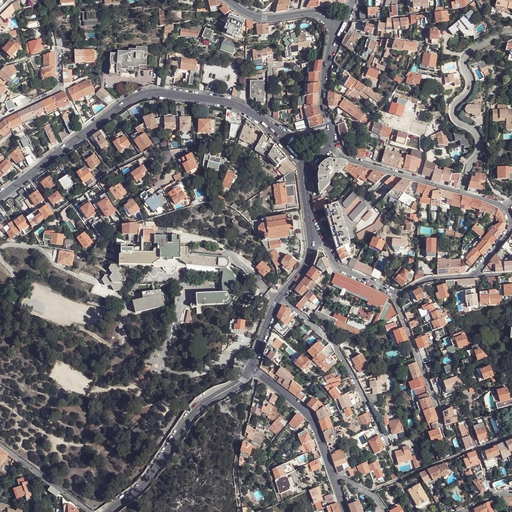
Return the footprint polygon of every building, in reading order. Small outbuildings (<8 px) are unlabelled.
[(20,0),(19,0),(13,3),(16,11),(16,12),(24,10),(20,0)] [(208,0),(210,8),(216,7),(222,6),(225,5),(219,0),(208,0)] [(286,0),(278,0),(276,13),(288,11),(289,6),(290,1),(286,0)] [(302,0),(300,9),(307,9),(307,8),(310,2),(305,0),(304,0),(302,0)] [(318,0),(311,0),(310,2),(307,8),(307,9),(318,7),(318,0)] [(413,2),(413,8),(428,6),(427,0),(425,0),(420,1),(413,2)] [(455,3),(457,9),(461,8),(464,8),(470,2),(469,0),(459,0),(455,2),(454,2),(452,2),(452,3),(455,3)] [(511,0),(496,0),(495,6),(495,7),(496,8),(498,8),(499,7),(499,6),(511,9),(511,6),(511,3),(511,1),(511,0)] [(464,8),(461,8),(462,11),(470,5),(471,4),(470,2),(464,8)] [(13,3),(0,16),(6,22),(16,11),(13,3)] [(223,7),(220,10),(225,16),(231,11),(226,6),(223,7)] [(448,28),(453,33),(459,28),(464,33),(464,36),(475,34),(475,31),(476,31),(476,30),(475,29),(473,26),(474,25),(469,19),(473,12),(472,10),(471,10),(470,10),(448,28)] [(101,11),(78,12),(78,16),(85,16),(84,30),(96,31),(96,34),(99,34),(101,11)] [(361,20),(369,20),(369,16),(368,11),(363,12),(360,13),(361,20)] [(447,11),(435,13),(436,17),(436,23),(440,22),(444,22),(448,21),(447,11)] [(245,22),(230,15),(229,19),(227,23),(228,24),(227,25),(225,30),(239,35),(241,29),(242,30),(244,26),(245,22)] [(0,29),(2,26),(6,29),(8,25),(1,20),(0,18),(0,29)] [(352,22),(351,28),(356,30),(360,31),(363,21),(352,22)] [(268,24),(257,23),(259,35),(262,35),(266,34),(270,34),(268,24)] [(367,24),(364,31),(369,33),(371,34),(374,26),(367,24)] [(188,30),(187,37),(195,38),(198,38),(199,36),(203,27),(188,30)] [(386,30),(391,30),(391,38),(395,39),(395,36),(395,35),(394,30),(394,27),(387,28),(386,30)] [(214,32),(206,29),(203,38),(211,41),(214,32)] [(239,35),(225,30),(224,33),(238,39),(239,35)] [(294,57),(294,54),(299,53),(299,50),(298,44),(299,44),(299,38),(296,39),(296,34),(291,34),(291,36),(288,37),(287,36),(283,40),(286,43),(284,44),(287,47),(285,49),(287,50),(288,50),(288,52),(285,52),(286,56),(286,59),(294,57)] [(308,38),(307,34),(298,36),(299,38),(299,44),(298,44),(299,50),(305,50),(305,51),(310,50),(310,45),(311,44),(311,42),(312,42),(312,38),(308,38)] [(346,35),(342,44),(350,50),(354,43),(357,39),(359,36),(346,35)] [(40,40),(29,43),(32,54),(43,51),(40,40)] [(394,41),(387,40),(385,48),(387,48),(392,49),(394,41)] [(12,57),(20,49),(19,47),(15,44),(12,41),(3,49),(12,57)] [(222,41),(219,51),(233,55),(236,45),(222,41)] [(368,49),(375,51),(376,45),(377,43),(370,41),(368,49)] [(392,49),(403,51),(403,50),(404,42),(394,41),(392,49)] [(305,50),(299,50),(299,53),(299,55),(305,54),(305,53),(311,52),(313,51),(312,44),(313,44),(312,42),(311,42),(311,44),(310,45),(310,50),(305,51),(305,50)] [(404,42),(403,50),(409,51),(411,51),(412,43),(404,42)] [(140,67),(147,67),(148,48),(137,47),(137,50),(130,50),(129,52),(118,52),(118,54),(111,54),(110,64),(103,63),(102,73),(121,74),(121,73),(121,71),(128,71),(129,68),(140,69),(140,67)] [(3,49),(1,52),(9,60),(12,57),(3,49)] [(273,49),(254,50),(254,55),(252,55),(252,61),(254,61),(255,66),(263,65),(263,64),(268,63),(269,63),(269,58),(267,59),(267,57),(274,57),(273,49)] [(84,50),(75,50),(76,63),(84,63),(84,50)] [(95,51),(84,50),(84,63),(95,63),(95,56),(95,51)] [(55,52),(44,56),(45,68),(55,66),(55,58),(55,52)] [(434,71),(437,56),(434,56),(431,55),(424,54),(422,65),(420,65),(420,68),(434,71)] [(199,59),(183,56),(181,68),(190,69),(198,70),(199,59)] [(33,59),(30,59),(36,69),(39,69),(33,59)] [(323,61),(316,62),(314,72),(321,72),(323,61)] [(484,62),(479,64),(480,66),(483,72),(483,73),(488,71),(484,62)] [(11,65),(6,66),(14,74),(15,74),(18,70),(11,65)] [(2,71),(0,73),(0,76),(7,82),(14,74),(6,66),(2,71)] [(41,80),(42,80),(54,78),(55,66),(45,68),(42,68),(41,80)] [(474,70),(476,75),(483,72),(480,66),(474,70)] [(380,72),(370,68),(369,68),(367,74),(378,78),(379,72),(380,72)] [(195,86),(197,73),(191,72),(191,76),(187,76),(187,80),(184,80),(184,84),(189,86),(195,86)] [(310,73),(310,75),(309,83),(309,85),(320,83),(321,72),(314,72),(310,73)] [(412,73),(409,72),(406,76),(408,76),(406,83),(412,85),(413,83),(419,85),(421,79),(421,76),(412,74),(411,77),(412,73)] [(476,75),(478,80),(485,78),(485,77),(486,77),(483,73),(483,72),(476,75)] [(14,74),(7,82),(10,85),(17,76),(15,74),(14,74)] [(444,76),(445,84),(454,83),(453,75),(444,76)] [(356,86),(359,82),(351,76),(349,78),(348,81),(356,86)] [(89,80),(79,85),(85,97),(94,93),(91,86),(89,80)] [(264,82),(251,81),(251,86),(251,89),(251,94),(251,98),(257,98),(257,102),(264,102),(264,98),(264,92),(264,82)] [(356,86),(348,81),(345,85),(349,88),(346,94),(348,96),(348,95),(349,94),(351,92),(354,90),(356,87),(356,86)] [(356,87),(363,92),(363,91),(365,89),(366,87),(359,82),(356,86),(356,87)] [(308,85),(308,96),(319,94),(320,83),(309,85),(308,85)] [(79,85),(68,90),(74,103),(85,97),(79,85)] [(240,89),(235,87),(232,95),(237,97),(240,98),(246,101),(246,92),(244,91),(242,91),(239,90),(240,89)] [(296,87),(287,88),(288,95),(293,94),(293,91),(296,91),(296,87)] [(351,92),(349,94),(357,100),(362,93),(363,92),(356,87),(354,90),(351,92)] [(110,95),(103,88),(97,93),(95,95),(103,102),(104,101),(110,95)] [(369,91),(367,94),(371,97),(377,102),(378,103),(380,101),(382,102),(386,99),(379,94),(379,93),(377,92),(375,91),(373,90),(371,89),(369,91)] [(65,92),(53,97),(58,108),(59,109),(70,104),(65,92)] [(328,100),(340,101),(341,96),(341,95),(329,92),(328,100)] [(304,96),(303,96),(303,102),(299,102),(298,106),(304,106),(304,105),(305,105),(305,107),(317,105),(318,105),(319,94),(308,96),(304,96)] [(110,95),(104,101),(105,102),(108,104),(109,106),(116,101),(112,97),(112,96),(110,95)] [(53,97),(41,103),(46,112),(47,114),(58,108),(53,97)] [(366,114),(344,99),(342,102),(339,106),(360,122),(361,120),(365,114),(366,114)] [(12,100),(6,103),(7,106),(9,111),(16,108),(14,105),(14,104),(12,100)] [(397,105),(399,101),(396,100),(394,100),(389,113),(391,114),(397,116),(401,117),(405,108),(397,105)] [(41,103),(30,108),(34,117),(46,112),(41,103)] [(70,104),(59,109),(60,111),(61,113),(64,111),(72,108),(70,104)] [(181,105),(176,106),(177,111),(178,111),(179,116),(185,115),(185,114),(186,114),(186,106),(181,105)] [(317,105),(305,107),(306,114),(305,114),(305,119),(308,118),(309,118),(319,115),(317,105)] [(339,106),(338,108),(342,110),(359,123),(360,122),(339,106)] [(475,119),(480,119),(481,106),(469,106),(468,106),(466,107),(465,108),(465,110),(465,111),(466,113),(467,114),(468,115),(472,115),(472,117),(475,117),(475,119)] [(506,127),(511,126),(511,111),(506,111),(506,106),(497,106),(497,109),(492,110),(492,121),(506,121),(506,127)] [(30,108),(18,114),(23,123),(29,120),(30,122),(34,120),(34,121),(36,120),(34,117),(30,108)] [(128,110),(120,116),(125,122),(133,116),(128,110)] [(18,114),(7,119),(6,120),(8,124),(9,124),(9,123),(12,129),(13,132),(15,131),(18,130),(19,132),(26,129),(23,123),(18,114)] [(144,118),(145,123),(139,125),(142,130),(147,128),(148,131),(158,128),(156,125),(159,124),(163,123),(162,119),(161,117),(160,115),(158,115),(159,118),(155,120),(153,114),(144,118)] [(319,115),(309,118),(312,128),(325,124),(320,114),(319,115)] [(175,118),(165,119),(165,129),(175,129),(175,118)] [(191,118),(180,118),(180,129),(191,128),(191,118)] [(115,119),(111,122),(116,129),(120,126),(115,119)] [(6,120),(3,122),(0,124),(0,134),(2,137),(11,131),(12,129),(9,123),(9,124),(8,124),(6,120)] [(76,131),(72,123),(70,124),(69,120),(65,122),(67,128),(71,135),(76,131)] [(207,121),(199,120),(198,133),(211,133),(211,121),(207,121)] [(295,122),(297,130),(309,127),(308,120),(295,122)] [(343,145),(350,140),(351,139),(349,133),(345,122),(336,125),(341,136),(343,145)] [(382,126),(374,123),(374,124),(372,130),(371,132),(380,135),(382,126)] [(50,150),(55,147),(59,144),(58,141),(56,141),(51,130),(54,129),(52,124),(44,127),(51,141),(47,143),(50,150)] [(142,130),(139,125),(138,124),(133,127),(135,129),(141,137),(135,141),(141,151),(152,144),(152,143),(142,130)] [(246,143),(254,147),(263,132),(255,125),(252,131),(247,143),(246,143)] [(360,126),(354,132),(355,136),(361,131),(363,130),(360,126)] [(380,135),(389,139),(391,133),(392,130),(382,126),(380,135)] [(249,130),(244,127),(240,138),(245,142),(247,143),(252,131),(249,130)] [(67,128),(59,134),(63,141),(71,135),(67,128)] [(11,131),(2,137),(4,139),(4,140),(13,132),(12,129),(11,131)] [(445,130),(437,133),(438,137),(441,145),(442,145),(449,146),(445,130)] [(100,131),(93,136),(98,144),(102,150),(109,145),(105,138),(100,131)] [(408,134),(399,131),(398,135),(396,140),(396,142),(405,145),(408,134)] [(121,132),(118,135),(119,136),(113,140),(112,141),(114,143),(119,139),(120,140),(124,137),(124,136),(121,132)] [(439,145),(441,145),(438,137),(437,133),(433,135),(435,145),(439,145)] [(459,133),(449,135),(450,139),(451,139),(452,142),(459,141),(460,146),(464,145),(464,148),(469,147),(467,138),(464,135),(462,135),(460,135),(459,133)] [(269,142),(270,140),(263,136),(255,150),(261,154),(259,157),(266,161),(266,160),(268,158),(268,157),(275,146),(269,142)] [(25,137),(18,141),(20,147),(28,143),(25,137)] [(120,152),(130,145),(128,142),(124,137),(120,140),(119,139),(114,143),(120,152)] [(82,145),(82,146),(86,152),(93,148),(88,141),(82,145)] [(287,159),(275,146),(268,157),(276,166),(280,164),(287,159)] [(358,147),(355,155),(357,156),(364,158),(367,149),(358,147)] [(425,153),(426,162),(436,165),(437,163),(435,162),(438,159),(432,148),(425,153)] [(18,150),(11,156),(17,164),(25,158),(18,150)] [(393,153),(385,150),(382,163),(383,163),(387,165),(390,166),(393,153)] [(412,150),(411,156),(417,158),(421,159),(420,151),(412,150)] [(84,159),(86,161),(95,155),(94,154),(93,153),(84,159)] [(191,153),(181,158),(184,163),(182,164),(187,173),(196,168),(194,164),(196,163),(191,153)] [(394,167),(398,168),(401,158),(402,155),(393,153),(390,166),(394,167)] [(95,155),(86,161),(92,169),(100,163),(95,155)] [(413,172),(417,158),(411,156),(407,155),(407,156),(406,160),(403,169),(413,172)] [(30,156),(26,158),(27,160),(30,166),(34,163),(30,156)] [(208,164),(207,168),(218,171),(220,164),(221,160),(221,159),(210,156),(210,157),(208,164)] [(145,157),(137,160),(138,162),(140,165),(147,161),(145,157)] [(287,159),(280,164),(289,174),(294,171),(296,169),(287,159)] [(348,164),(337,161),(334,160),(330,160),(326,162),(321,167),(319,170),(318,174),(318,178),(319,190),(320,195),(325,189),(329,184),(329,176),(333,172),(338,174),(340,172),(342,169),(348,164)] [(5,162),(0,167),(0,170),(5,175),(11,167),(5,162)] [(429,177),(432,178),(433,178),(435,169),(436,166),(436,165),(426,162),(422,175),(429,177)] [(276,166),(276,167),(285,177),(289,174),(280,164),(276,166)] [(348,164),(342,169),(346,172),(350,174),(352,176),(357,180),(359,178),(367,169),(357,167),(348,164)] [(11,167),(5,175),(6,176),(14,167),(13,165),(11,167)] [(511,167),(498,167),(498,179),(509,179),(509,175),(510,174),(511,173),(511,167)] [(444,168),(443,171),(441,181),(445,182),(449,183),(450,180),(452,174),(453,170),(444,168)] [(77,173),(84,183),(90,179),(93,177),(91,175),(87,169),(82,173),(81,171),(78,172),(77,173)] [(365,182),(367,179),(373,171),(370,170),(367,169),(359,178),(365,182)] [(441,181),(443,171),(440,170),(437,170),(435,169),(433,178),(432,178),(431,181),(436,182),(440,183),(441,181)] [(139,170),(131,175),(136,182),(144,177),(139,170)] [(285,177),(284,178),(285,184),(285,186),(290,186),(293,186),(295,185),(294,171),(289,174),(285,177)] [(367,179),(375,185),(386,175),(381,173),(375,172),(373,171),(367,179)] [(173,177),(176,181),(177,184),(184,180),(183,178),(180,172),(173,177)] [(226,176),(222,185),(230,188),(232,184),(233,181),(235,177),(227,173),(226,176)] [(450,180),(458,183),(459,178),(460,174),(454,174),(452,174),(450,180)] [(477,189),(480,180),(482,175),(477,174),(476,178),(471,177),(470,181),(469,187),(474,188),(477,189)] [(34,180),(38,186),(41,183),(45,181),(41,175),(34,180)] [(67,175),(58,181),(64,191),(70,187),(74,184),(72,182),(71,180),(67,175)] [(41,183),(47,191),(55,185),(49,177),(45,181),(41,183)] [(394,189),(402,180),(397,178),(392,177),(384,183),(394,189)] [(110,184),(106,178),(99,183),(104,189),(110,184)] [(394,189),(403,195),(407,187),(411,182),(405,180),(402,180),(394,189)] [(172,192),(169,194),(175,204),(186,198),(185,197),(186,196),(182,189),(183,188),(183,187),(183,186),(183,185),(182,184),(181,184),(179,184),(178,185),(177,184),(176,181),(163,189),(165,193),(170,190),(172,192)] [(112,193),(117,200),(126,193),(124,189),(122,186),(120,184),(115,188),(114,187),(110,190),(111,191),(112,193)] [(275,185),(274,186),(276,205),(287,204),(287,202),(286,197),(285,186),(285,184),(275,185)] [(420,196),(419,202),(430,204),(431,199),(432,192),(433,188),(426,186),(424,186),(419,184),(416,193),(415,194),(420,196)] [(260,194),(261,199),(272,195),(271,186),(260,194)] [(403,195),(401,198),(406,201),(410,204),(412,200),(414,196),(415,194),(416,193),(412,190),(407,187),(403,195)] [(24,188),(19,192),(22,196),(31,209),(36,206),(30,197),(29,195),(24,188)] [(433,188),(432,192),(431,199),(430,204),(430,205),(436,206),(440,206),(440,200),(440,196),(441,190),(437,189),(433,188)] [(91,189),(85,194),(90,202),(93,200),(92,199),(96,196),(91,189)] [(320,195),(319,196),(319,199),(323,198),(323,199),(329,195),(325,189),(320,195)] [(400,199),(401,198),(403,195),(394,189),(390,192),(386,196),(398,202),(400,199)] [(440,196),(447,198),(445,208),(450,209),(451,205),(452,199),(453,193),(449,192),(444,191),(441,190),(440,196)] [(38,192),(30,197),(36,206),(44,200),(38,192)] [(343,204),(344,207),(347,209),(358,197),(353,192),(343,204)] [(57,193),(49,199),(53,205),(61,198),(57,193)] [(112,193),(108,195),(113,202),(117,200),(112,193)] [(457,194),(453,193),(452,199),(451,205),(460,207),(461,205),(462,196),(457,194)] [(157,197),(155,195),(151,198),(146,203),(148,206),(153,212),(162,204),(157,197)] [(166,202),(160,195),(158,196),(157,197),(162,204),(166,202)] [(22,196),(15,201),(26,217),(33,212),(31,209),(22,196)] [(461,205),(470,207),(472,198),(467,197),(462,196),(461,205)] [(53,205),(54,206),(64,199),(62,197),(61,198),(53,205)] [(362,202),(358,197),(347,209),(344,207),(349,216),(362,202)] [(11,198),(7,201),(8,202),(10,206),(11,207),(15,204),(11,198)] [(326,207),(323,199),(323,198),(319,199),(313,201),(314,211),(326,207)] [(470,207),(479,209),(481,201),(482,201),(476,199),(472,198),(470,207)] [(104,214),(113,208),(107,199),(103,202),(98,205),(104,214)] [(132,216),(139,210),(132,200),(131,201),(129,203),(125,207),(132,216)] [(80,209),(89,203),(88,201),(79,207),(80,209)] [(485,203),(482,201),(481,201),(479,209),(479,210),(484,212),(486,212),(489,204),(485,203)] [(367,207),(362,202),(349,216),(354,221),(367,207)] [(89,203),(80,209),(86,217),(91,214),(95,211),(89,203)] [(325,208),(332,229),(343,225),(341,217),(339,213),(337,204),(325,208)] [(492,205),(489,204),(486,212),(490,214),(492,214),(495,207),(492,205)] [(47,205),(39,211),(45,218),(46,220),(53,214),(47,205)] [(113,208),(104,214),(106,218),(111,215),(114,213),(115,212),(113,208)] [(32,227),(45,218),(39,211),(39,210),(34,214),(27,219),(32,227)] [(63,221),(68,217),(63,211),(59,214),(63,221)] [(370,211),(363,218),(365,221),(373,214),(370,211)] [(374,224),(356,234),(359,242),(362,241),(363,240),(366,239),(367,238),(370,236),(374,233),(377,231),(378,233),(384,224),(389,215),(382,213),(374,224)] [(14,222),(21,231),(29,225),(23,216),(14,222)] [(291,220),(291,216),(266,219),(265,218),(265,217),(261,217),(262,220),(262,225),(261,225),(259,228),(258,228),(258,229),(259,233),(260,233),(262,236),(263,236),(264,236),(265,240),(268,240),(276,239),(279,238),(294,236),(293,232),(294,232),(293,229),(294,229),(294,223),(293,223),(292,220),(291,220)] [(94,218),(89,222),(97,233),(100,237),(102,233),(102,232),(102,230),(101,229),(97,222),(94,218)] [(101,220),(97,222),(101,229),(105,226),(101,220)] [(119,254),(119,264),(153,264),(154,264),(154,263),(161,259),(161,258),(160,258),(161,235),(172,235),(172,232),(168,232),(168,228),(155,228),(155,223),(152,222),(146,221),(139,223),(139,228),(137,228),(137,231),(142,231),(142,237),(143,238),(143,249),(142,248),(139,247),(137,247),(134,249),(127,249),(127,245),(121,245),(121,254),(119,254)] [(12,222),(8,225),(10,227),(12,230),(7,233),(10,237),(11,238),(19,232),(12,222)] [(123,234),(137,235),(137,231),(137,228),(137,223),(130,224),(125,224),(123,225),(123,232),(123,234)] [(505,223),(499,223),(493,226),(501,233),(503,231),(504,228),(505,226),(505,223)] [(332,229),(338,250),(344,248),(346,247),(350,245),(347,237),(346,233),(343,225),(332,229)] [(480,237),(484,232),(483,232),(482,231),(475,225),(471,229),(480,237)] [(501,233),(493,226),(488,233),(484,237),(483,239),(491,245),(493,243),(498,237),(501,233)] [(332,229),(330,229),(337,251),(338,250),(332,229)] [(447,229),(446,235),(452,236),(455,237),(456,232),(447,229)] [(75,235),(77,238),(85,233),(83,230),(75,235)] [(44,233),(44,240),(43,241),(45,242),(44,245),(50,246),(50,244),(51,244),(52,234),(53,231),(45,232),(44,233)] [(85,233),(77,238),(84,249),(92,243),(85,233)] [(51,244),(62,245),(63,235),(61,235),(52,234),(51,244)] [(172,235),(161,235),(160,258),(161,258),(167,258),(167,260),(167,261),(168,261),(172,261),(173,261),(173,260),(173,259),(179,259),(180,259),(180,247),(181,245),(181,236),(172,235)] [(374,238),(370,245),(373,247),(381,251),(385,243),(382,241),(376,238),(374,238)] [(66,247),(67,245),(72,245),(74,244),(73,239),(65,240),(64,247),(66,247)] [(427,239),(427,252),(435,253),(435,240),(427,239)] [(491,245),(483,239),(479,244),(475,249),(481,254),(483,255),(488,249),(491,245)] [(265,240),(261,241),(264,246),(266,249),(270,249),(269,242),(269,241),(268,240),(265,240)] [(275,248),(281,247),(280,244),(280,241),(277,241),(269,242),(270,249),(275,248)] [(511,246),(507,242),(502,248),(507,252),(510,255),(511,256),(511,246)] [(180,259),(179,259),(179,260),(186,264),(186,265),(187,266),(221,268),(224,268),(226,268),(227,267),(229,265),(230,264),(230,263),(229,261),(229,260),(229,259),(228,258),(227,257),(226,257),(225,256),(190,253),(190,252),(190,249),(190,248),(184,248),(180,247),(180,259)] [(349,258),(344,248),(338,250),(337,251),(341,261),(349,258)] [(478,258),(481,254),(475,249),(474,248),(466,259),(468,260),(466,262),(471,266),(478,258)] [(496,255),(501,259),(502,259),(507,252),(502,248),(496,255)] [(275,250),(269,254),(276,267),(282,264),(281,262),(282,262),(280,259),(275,250)] [(72,266),(74,253),(60,251),(58,264),(72,266)] [(316,261),(314,266),(322,273),(326,271),(328,274),(331,275),(332,272),(323,253),(318,252),(317,257),(316,261)] [(288,273),(297,262),(289,255),(287,255),(285,257),(282,262),(281,262),(282,264),(284,266),(282,269),(288,273)] [(490,262),(494,264),(495,265),(497,264),(501,259),(496,255),(490,262)] [(166,266),(166,267),(167,268),(168,268),(168,269),(169,269),(170,269),(171,269),(172,269),(173,268),(174,267),(186,267),(186,266),(187,266),(186,265),(186,264),(179,260),(179,259),(173,259),(173,260),(173,261),(172,261),(168,261),(167,261),(167,260),(167,258),(161,258),(161,259),(154,263),(154,264),(153,264),(153,265),(154,266),(166,266)] [(349,266),(354,268),(356,263),(357,261),(352,259),(350,262),(349,266)] [(505,271),(504,262),(504,261),(497,264),(495,265),(495,272),(500,272),(505,271)] [(262,262),(256,268),(260,271),(261,272),(260,274),(264,277),(270,269),(262,262)] [(444,275),(449,274),(450,263),(438,264),(438,275),(444,275)] [(454,274),(458,273),(459,268),(460,263),(450,263),(449,274),(454,274)] [(408,274),(404,270),(398,265),(390,277),(395,280),(403,286),(408,280),(409,282),(413,277),(413,275),(409,272),(408,274)] [(322,273),(314,266),(313,268),(321,274),(314,282),(317,284),(318,286),(321,283),(326,276),(322,273)] [(221,268),(220,271),(223,271),(223,272),(224,272),(225,272),(226,272),(227,273),(228,273),(228,274),(229,274),(229,275),(230,275),(230,276),(231,276),(231,277),(231,278),(232,278),(232,279),(232,280),(232,281),(232,282),(232,283),(232,284),(232,285),(231,286),(231,287),(231,288),(230,288),(230,289),(229,289),(229,290),(228,290),(227,291),(226,292),(225,292),(224,292),(225,292),(226,292),(227,293),(228,293),(229,294),(229,293),(230,293),(231,292),(232,292),(232,291),(233,290),(233,289),(234,289),(234,288),(234,287),(234,277),(234,276),(233,275),(233,274),(232,273),(231,272),(231,271),(230,271),(229,270),(228,269),(227,269),(226,269),(225,268),(224,268),(221,268)] [(321,274),(313,268),(307,276),(314,282),(321,274)] [(371,276),(379,280),(382,273),(374,269),(371,276)] [(117,281),(119,279),(120,276),(117,271),(114,271),(111,271),(110,274),(108,276),(111,281),(117,281)] [(227,273),(226,272),(225,272),(224,272),(223,272),(223,271),(222,281),(224,292),(225,292),(226,292),(227,291),(228,290),(229,290),(229,289),(230,289),(230,288),(231,288),(231,287),(231,286),(232,285),(232,284),(232,283),(232,282),(232,281),(232,280),(232,279),(232,278),(231,278),(231,277),(231,276),(230,276),(230,275),(229,275),(229,274),(228,274),(228,273),(227,273)] [(424,271),(416,271),(416,274),(416,277),(419,276),(420,279),(424,277),(424,271)] [(104,274),(101,279),(104,284),(110,284),(113,289),(119,289),(122,284),(119,279),(117,281),(111,281),(108,276),(110,274),(108,274),(104,274)] [(362,285),(336,274),(334,278),(332,283),(355,294),(357,295),(362,285)] [(314,282),(307,276),(301,284),(307,290),(308,290),(314,282)] [(317,284),(314,282),(308,290),(309,291),(310,292),(317,284)] [(307,290),(301,284),(295,291),(301,296),(303,294),(306,291),(307,290)] [(448,288),(446,284),(437,287),(439,294),(436,295),(438,300),(450,296),(448,288)] [(362,285),(357,295),(369,300),(383,307),(388,298),(362,285)] [(231,297),(231,298),(233,296),(236,293),(238,289),(234,287),(234,288),(234,289),(233,289),(233,290),(232,291),(232,292),(231,292),(230,293),(229,293),(229,294),(230,295),(230,296),(231,296),(231,297)] [(159,288),(141,292),(142,298),(132,301),(135,313),(164,304),(159,288)] [(425,295),(424,296),(420,289),(413,293),(419,303),(430,297),(426,293),(425,294),(425,295)] [(475,289),(465,291),(467,303),(463,304),(464,312),(469,311),(469,307),(477,306),(475,289)] [(310,292),(309,291),(308,293),(305,296),(305,297),(309,300),(311,297),(313,295),(310,292)] [(489,294),(489,291),(479,292),(480,300),(483,300),(483,296),(489,296),(489,294)] [(225,292),(224,292),(196,294),(197,306),(201,306),(226,304),(227,304),(228,304),(228,303),(229,303),(230,302),(230,301),(231,301),(231,300),(231,299),(231,298),(231,297),(231,296),(230,296),(230,295),(229,294),(228,293),(227,293),(226,292),(225,292)] [(500,300),(499,294),(496,294),(489,294),(489,296),(489,300),(490,304),(500,304),(500,300)] [(309,300),(305,297),(296,307),(300,310),(301,309),(304,305),(307,302),(309,300)] [(369,300),(367,305),(376,309),(377,306),(381,308),(374,322),(377,326),(385,322),(392,318),(394,317),(398,315),(392,299),(388,298),(383,307),(369,300)] [(403,307),(405,312),(413,307),(411,302),(403,307)] [(419,310),(421,318),(429,315),(431,314),(439,310),(442,309),(438,305),(433,307),(432,304),(428,306),(428,304),(422,307),(423,309),(419,310)] [(299,318),(283,305),(279,313),(277,317),(280,320),(289,329),(292,324),(293,325),(299,318)] [(324,308),(320,307),(317,311),(333,318),(335,314),(324,308)] [(415,311),(413,307),(405,312),(407,319),(417,315),(415,311)] [(308,308),(304,313),(309,317),(311,319),(313,316),(315,313),(308,308)] [(443,318),(439,310),(431,314),(434,321),(443,318)] [(333,318),(317,311),(315,313),(313,316),(358,336),(364,333),(354,328),(345,324),(333,318)] [(345,318),(335,314),(333,318),(345,324),(347,319),(345,318)] [(405,344),(405,342),(408,340),(404,328),(398,315),(394,317),(396,322),(394,323),(392,320),(387,323),(388,326),(386,326),(395,348),(405,344)] [(446,325),(443,318),(434,321),(432,322),(435,330),(446,325)] [(244,330),(245,321),(238,320),(237,324),(235,324),(234,330),(244,330)] [(280,320),(274,328),(287,340),(294,332),(291,329),(290,330),(289,329),(280,320)] [(418,329),(412,332),(415,338),(421,336),(418,329)] [(458,334),(454,335),(457,344),(459,349),(468,345),(467,343),(465,338),(464,336),(463,336),(461,332),(458,334)] [(431,345),(427,335),(415,340),(419,350),(425,348),(431,345)] [(319,342),(312,348),(308,352),(315,359),(322,351),(324,349),(329,344),(326,341),(322,338),(319,342)] [(269,339),(268,342),(278,350),(280,347),(275,343),(269,339)] [(278,352),(268,343),(264,355),(272,361),(278,352)] [(331,356),(327,352),(332,347),(329,344),(324,349),(322,351),(315,359),(313,360),(320,367),(329,358),(331,356)] [(457,344),(447,348),(450,354),(460,350),(459,349),(457,344)] [(480,349),(476,346),(472,348),(473,349),(467,352),(466,352),(468,358),(470,364),(488,357),(480,349)] [(426,350),(420,352),(424,363),(431,360),(426,350)] [(284,355),(279,351),(278,352),(272,361),(276,364),(279,359),(280,361),(284,355)] [(369,369),(362,355),(353,359),(361,374),(369,369)] [(303,356),(295,365),(302,371),(304,370),(311,363),(311,362),(303,356)] [(329,358),(320,367),(322,369),(321,370),(326,374),(328,371),(331,368),(332,368),(335,365),(335,366),(336,364),(334,361),(333,360),(332,361),(329,358)] [(461,361),(464,367),(467,366),(470,364),(468,358),(461,361)] [(422,377),(416,362),(411,365),(408,366),(414,380),(409,382),(411,390),(415,389),(417,389),(420,388),(422,387),(423,387),(425,386),(424,384),(422,377)] [(311,363),(304,370),(305,372),(309,368),(311,369),(314,366),(311,363)] [(340,363),(336,367),(340,374),(345,371),(340,363)] [(260,365),(259,367),(267,374),(269,370),(260,365)] [(485,368),(484,366),(476,370),(478,376),(480,375),(478,371),(485,368)] [(493,373),(490,366),(485,368),(478,371),(480,375),(481,374),(483,380),(490,377),(494,375),(493,373)] [(272,368),(268,375),(273,378),(277,373),(277,371),(272,368)] [(281,368),(277,374),(279,376),(281,377),(291,385),(293,382),(294,378),(281,368)] [(319,382),(325,387),(336,383),(339,382),(340,382),(341,381),(340,377),(339,377),(335,368),(329,374),(330,376),(323,378),(321,381),(319,382)] [(376,395),(382,394),(382,390),(381,383),(386,383),(385,375),(380,376),(377,377),(377,379),(370,379),(370,380),(369,380),(370,389),(373,389),(373,395),(376,395)] [(291,385),(281,377),(277,382),(289,391),(291,385)] [(349,378),(343,380),(346,387),(352,384),(349,378)] [(437,379),(437,378),(431,380),(433,387),(439,384),(437,379)] [(302,388),(293,382),(291,385),(289,391),(297,398),(300,391),(302,388)] [(336,383),(325,387),(334,400),(338,398),(340,397),(334,390),(341,385),(339,382),(336,383)] [(417,389),(415,389),(417,396),(417,395),(421,394),(424,393),(422,387),(420,388),(417,389)] [(506,388),(496,391),(500,403),(496,404),(498,410),(511,404),(511,398),(510,399),(506,388)] [(361,402),(356,391),(347,395),(353,406),(354,406),(359,403),(361,402)] [(347,395),(346,394),(343,396),(340,397),(338,398),(340,403),(342,406),(344,410),(347,409),(350,407),(353,406),(347,395)] [(378,403),(376,395),(373,395),(371,395),(366,396),(370,404),(378,403)] [(321,405),(313,398),(308,406),(316,412),(321,405)] [(433,407),(430,398),(423,399),(419,401),(420,402),(423,410),(423,411),(433,407)] [(329,417),(333,415),(331,413),(330,409),(328,405),(319,410),(316,412),(320,422),(329,417)] [(260,415),(268,418),(272,411),(262,406),(261,410),(260,415)] [(260,415),(261,410),(256,408),(252,407),(250,412),(256,414),(260,415)] [(343,410),(340,412),(345,423),(346,423),(352,420),(350,417),(353,415),(350,407),(347,409),(344,410),(343,410)] [(437,418),(433,407),(423,411),(428,423),(429,423),(438,420),(437,418)] [(452,408),(443,412),(444,419),(445,426),(459,422),(456,410),(453,411),(452,408)] [(272,411),(268,418),(273,420),(276,421),(279,417),(280,415),(281,415),(275,412),(272,411)] [(371,422),(367,413),(359,417),(363,425),(371,422)] [(304,419),(298,414),(296,414),(289,423),(291,424),(296,429),(299,425),(302,422),(304,419)] [(269,428),(277,434),(284,425),(280,422),(282,419),(279,417),(276,421),(273,424),(272,425),(269,428)] [(333,428),(329,417),(320,422),(323,433),(333,428)] [(404,432),(400,420),(389,422),(392,435),(404,432)] [(469,436),(470,436),(465,421),(464,421),(458,423),(454,424),(456,428),(460,440),(462,439),(466,449),(473,447),(469,436)] [(488,438),(483,423),(473,427),(479,442),(488,438)] [(253,440),(255,431),(247,426),(245,436),(253,440)] [(377,434),(374,427),(366,431),(369,437),(377,434)] [(336,438),(333,428),(323,433),(327,444),(331,443),(337,440),(336,438)] [(335,428),(333,428),(336,438),(340,437),(339,434),(341,433),(339,428),(335,429),(335,428)] [(297,434),(303,444),(308,442),(312,440),(306,430),(297,434)] [(442,440),(438,430),(429,433),(432,444),(442,440)] [(253,440),(260,444),(263,433),(257,431),(255,431),(253,440)] [(337,440),(331,443),(333,447),(337,444),(336,443),(338,442),(339,444),(347,440),(343,432),(341,433),(339,434),(340,437),(336,438),(337,440)] [(385,449),(379,436),(375,438),(375,439),(369,442),(376,454),(385,449)] [(243,443),(243,444),(242,451),(241,456),(244,458),(248,459),(249,454),(255,457),(258,447),(244,440),(243,443)] [(303,444),(307,453),(312,450),(308,442),(303,444)] [(510,451),(506,442),(497,446),(501,455),(510,451)] [(303,444),(297,447),(298,450),(301,449),(302,450),(303,450),(303,452),(305,454),(307,453),(303,444)] [(403,450),(395,452),(398,464),(413,460),(415,468),(419,467),(422,466),(419,455),(412,457),(409,446),(403,448),(403,450)] [(501,455),(497,446),(482,451),(482,453),(485,461),(495,457),(501,455)] [(344,454),(342,449),(335,452),(336,453),(331,455),(335,467),(342,465),(347,463),(344,454)] [(479,461),(475,451),(467,455),(468,458),(470,464),(476,462),(479,461)] [(485,461),(484,462),(487,469),(498,464),(495,457),(485,461)] [(320,467),(317,460),(310,464),(311,467),(312,471),(315,470),(320,468),(320,467)] [(379,468),(377,462),(369,465),(371,471),(374,470),(379,468)] [(370,473),(366,463),(357,467),(361,476),(370,473)] [(447,471),(449,469),(446,463),(437,467),(427,470),(432,479),(433,481),(442,476),(448,473),(447,471)] [(345,471),(342,465),(335,467),(338,474),(339,474),(345,471)] [(482,470),(480,465),(473,468),(476,473),(482,470)] [(276,480),(285,475),(284,473),(283,471),(281,466),(279,466),(273,470),(276,480)] [(351,472),(350,468),(345,471),(339,474),(340,475),(345,476),(349,478),(354,476),(351,472)] [(383,477),(379,468),(374,470),(378,479),(383,477)] [(467,478),(474,474),(472,469),(469,470),(469,471),(465,473),(467,478)] [(432,479),(427,470),(420,474),(424,482),(432,479)] [(482,470),(476,473),(480,481),(485,478),(484,474),(483,471),(482,470)] [(281,493),(291,488),(287,478),(286,475),(285,475),(276,480),(281,493)] [(291,488),(296,486),(292,475),(287,478),(291,488)] [(23,477),(17,479),(19,486),(15,487),(17,493),(19,493),(20,497),(26,495),(26,496),(32,494),(28,483),(25,484),(25,482),(23,477)] [(484,488),(488,485),(485,478),(480,481),(479,481),(478,479),(473,482),(481,493),(483,492),(485,490),(484,488)] [(462,481),(457,483),(459,486),(460,486),(465,492),(468,490),(462,481)] [(419,484),(409,490),(411,495),(413,495),(419,506),(429,500),(419,484)] [(57,496),(60,493),(51,486),(48,490),(57,496)] [(315,489),(320,501),(321,503),(324,502),(323,501),(321,494),(322,493),(319,487),(315,489)] [(315,503),(320,501),(315,489),(310,491),(315,504),(315,503)] [(328,507),(335,504),(332,495),(325,497),(326,500),(328,507)] [(500,497),(489,503),(490,505),(491,505),(492,505),(494,504),(493,504),(496,503),(498,501),(501,499),(500,497)] [(511,497),(509,497),(503,497),(508,507),(511,505),(511,497)] [(320,501),(315,503),(318,511),(323,509),(321,503),(320,501)] [(360,505),(359,502),(353,504),(349,505),(350,511),(362,511),(362,510),(360,505)] [(340,511),(338,503),(335,504),(328,507),(327,507),(328,511),(340,511)] [(493,511),(490,505),(489,503),(474,510),(475,511),(493,511)]
